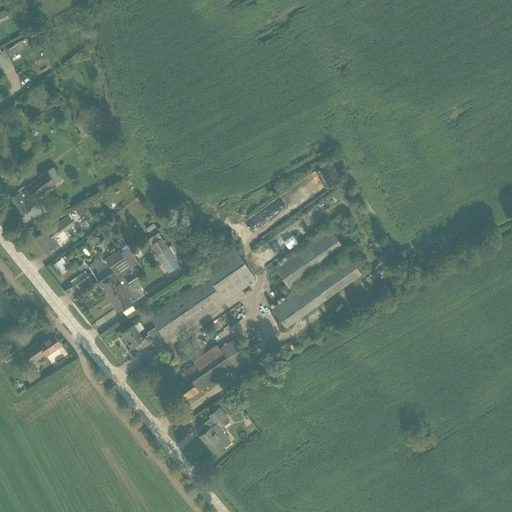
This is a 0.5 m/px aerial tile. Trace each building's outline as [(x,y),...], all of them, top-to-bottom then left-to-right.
[(0,24),(10,20),(5,11),(0,13),(0,24)] [(9,55),(25,49),(22,41),(6,46),(9,55)] [(10,67),(1,51),(0,51),(0,69),(1,72),(10,67)] [(93,124),(95,122),(89,114),(87,116),(86,115),(78,122),(88,136),(97,129),(93,124)] [(15,177),(20,183),(29,176),(24,170),(15,177)] [(17,191),(18,193),(7,202),(18,217),(37,203),(34,198),(55,183),(46,172),(26,187),(24,185),(17,191)] [(47,212),(50,218),(70,208),(67,201),(47,212)] [(34,238),(45,253),(58,244),(54,239),(73,224),(68,217),(48,231),(46,229),(34,238)] [(273,266),(290,291),(345,252),(328,228),(273,266)] [(281,240),(286,249),(301,241),(297,232),(281,240)] [(150,245),(149,245),(168,272),(184,261),(172,244),(167,247),(158,233),(147,240),(150,245)] [(149,316),(161,334),(166,341),(256,279),(231,243),(199,265),(206,276),(149,316)] [(127,283),(121,274),(138,262),(128,248),(120,253),(118,250),(105,259),(114,272),(98,283),(118,311),(136,299),(126,284),(127,283)] [(271,308),(285,328),(361,274),(347,254),(271,308)] [(53,261),(57,274),(70,270),(65,257),(53,261)] [(76,293),(98,282),(93,274),(72,285),(76,293)] [(130,347),(134,345),(138,351),(152,341),(148,334),(143,338),(133,324),(121,333),(130,347)] [(22,353),(30,364),(45,353),(46,355),(61,345),(53,334),(38,344),(37,342),(22,353)] [(171,389),(181,403),(247,358),(234,339),(220,349),(217,345),(193,361),(195,364),(186,370),(181,373),(185,380),(171,389)] [(14,343),(1,351),(6,361),(20,354),(14,343)] [(24,376),(29,383),(40,376),(35,369),(24,376)] [(149,385),(155,394),(166,386),(160,378),(149,385)] [(224,444),(215,433),(220,429),(219,428),(229,419),(219,407),(208,415),(215,424),(210,427),(199,436),(213,453),(224,444)]
